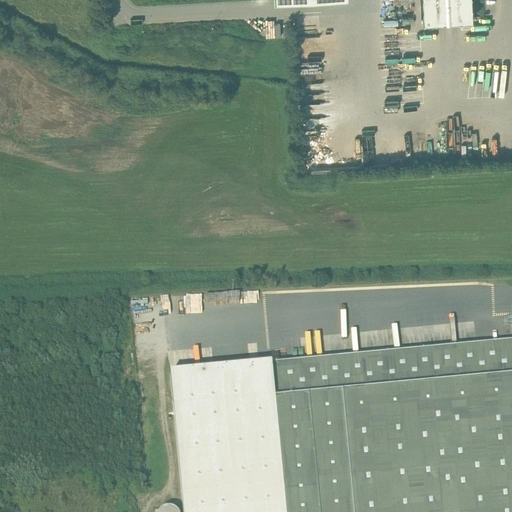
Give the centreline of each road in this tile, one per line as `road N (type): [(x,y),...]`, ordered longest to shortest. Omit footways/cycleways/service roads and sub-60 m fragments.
road 1 (unknown): [(362,10),(179,12),(142,10),(131,0)]
road 2 (unknown): [(362,10),(358,91),(367,107),(441,106)]
road 3 (unknown): [(510,30),(442,37),(441,106)]
